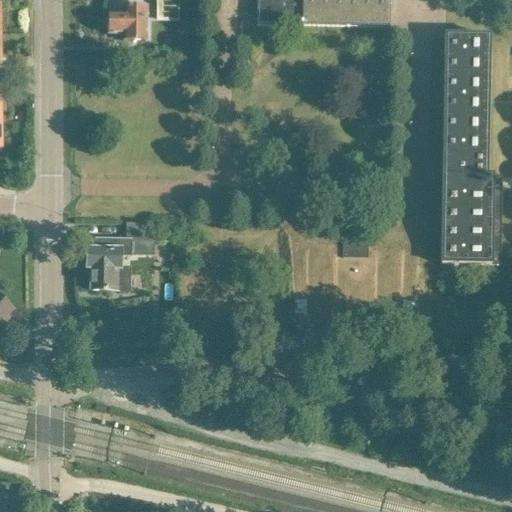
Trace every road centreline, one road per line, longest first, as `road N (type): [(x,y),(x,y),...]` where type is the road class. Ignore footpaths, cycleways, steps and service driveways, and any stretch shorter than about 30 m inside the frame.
road 1 (residential): [(120,381),(160,414),(511,503)]
road 2 (unclassified): [(120,381),(511,363)]
road 3 (residential): [(422,0),(412,181),(397,193),(225,192)]
road 4 (residential): [(225,192),(228,0)]
road 5 (tertiary): [(49,190),(49,0)]
road 6 (residential): [(225,192),(49,190)]
road 7 (tertiary): [(49,384),(49,208)]
road 8 (residential): [(185,511),(49,478)]
